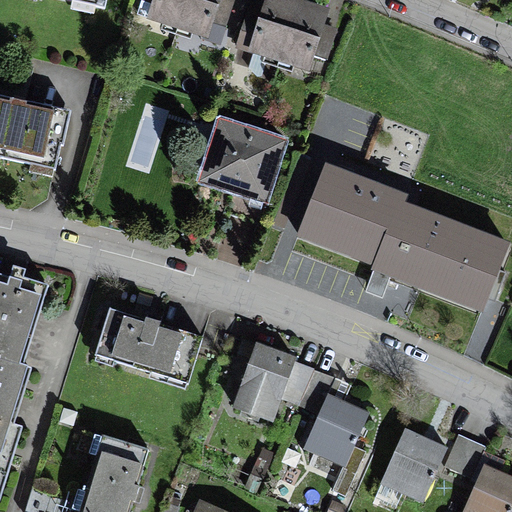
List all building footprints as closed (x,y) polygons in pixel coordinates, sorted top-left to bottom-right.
[(109,0),(58,0),(107,11),(109,0)] [(178,31),(187,0),(154,0),(148,22),(178,31)] [(187,0),(178,31),(207,40),(219,0),(187,0)] [(280,63),(300,4),(288,0),(265,0),(248,52),(280,63)] [(312,73),(331,14),(300,4),(280,63),(312,73)] [(76,117),(0,98),(0,161),(57,175),(63,151),(68,152),(76,117)] [(295,148),(228,127),(208,191),(275,212),(295,148)] [(415,205),(330,173),(304,243),(383,272),(380,281),(496,324),(511,280),(511,249),(412,213),(415,205)] [(0,281),(0,361),(42,372),(61,298),(0,281)] [(209,344),(117,314),(102,360),(194,390),(209,344)] [(307,367),(265,351),(241,410),(282,427),(307,367)] [(0,361),(0,440),(22,446),(42,372),(0,361)] [(375,419),(332,398),(308,450),(350,470),(375,419)] [(448,468),(454,455),(413,436),(388,488),(429,507),(448,468)] [(0,440),(0,511),(3,511),(22,446),(0,440)] [(141,511),(160,456),(116,442),(92,511),(141,511)] [(460,475),(473,448),(460,442),(454,455),(448,468),(460,475)] [(473,448),(460,475),(474,481),(487,454),(473,448)] [(511,511),(511,481),(492,472),(473,511),(511,511)] [(228,511),(202,500),(195,511),(228,511)]
